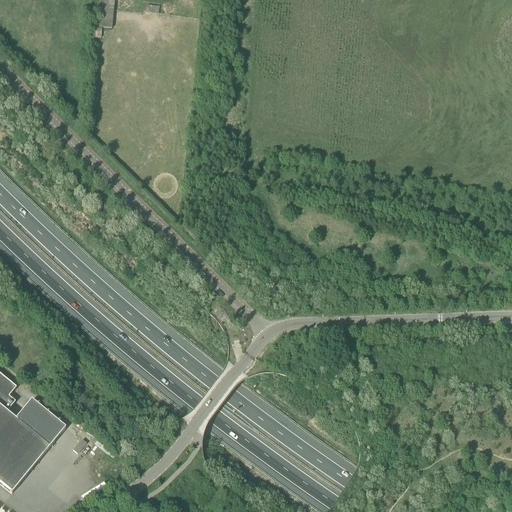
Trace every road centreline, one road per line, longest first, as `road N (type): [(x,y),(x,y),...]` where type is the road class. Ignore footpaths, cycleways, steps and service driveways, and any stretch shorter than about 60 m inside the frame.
road 1 (motorway): [(394,511),(178,355),(0,194)]
road 2 (motorway): [(0,230),(160,374),(346,511)]
road 3 (unclassified): [(0,69),(267,335)]
road 4 (unclassified): [(267,335),(286,325),(511,316)]
road 5 (unclassified): [(99,511),(166,461),(267,335)]
road 6 (track): [(511,463),(486,450),(453,452),(393,511)]
